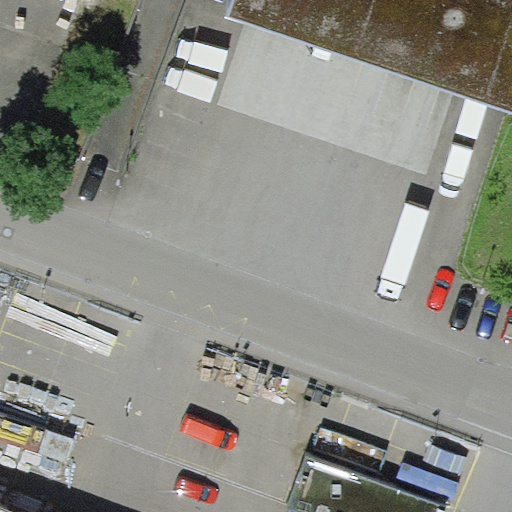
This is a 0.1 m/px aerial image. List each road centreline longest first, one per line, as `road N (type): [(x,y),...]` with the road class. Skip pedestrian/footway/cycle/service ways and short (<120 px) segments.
road 1 (unclassified): [(0,215),(511,393)]
road 2 (unknown): [(200,287),(136,464),(152,504),(173,511)]
road 3 (unknown): [(505,391),(467,511)]
